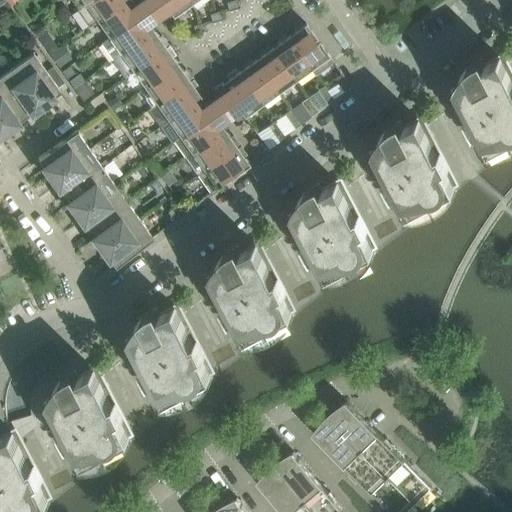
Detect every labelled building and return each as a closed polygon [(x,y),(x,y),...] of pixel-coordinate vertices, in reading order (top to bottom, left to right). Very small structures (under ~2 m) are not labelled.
[(73,0),(79,8),(90,0),(73,0)] [(90,0),(79,8),(78,9),(89,26),(97,20),(102,17),(122,3),(126,0),(90,0)] [(102,17),(97,20),(109,37),(114,34),(134,20),(148,9),(141,0),(136,4),(132,0),(126,0),(122,3),(102,17)] [(141,0),(148,9),(161,0),(141,0)] [(158,10),(166,5),(163,0),(161,0),(148,9),(155,18),(161,14),(158,10)] [(163,0),(166,5),(169,8),(174,15),(191,4),(188,0),(163,0)] [(240,8),(238,2),(237,0),(233,0),(227,2),(229,11),(240,8)] [(166,5),(158,10),(161,14),(166,21),(174,15),(169,8),(166,5)] [(148,23),(155,18),(148,9),(134,20),(114,34),(109,37),(101,43),(113,59),(125,50),(145,36),(154,30),(148,23)] [(223,20),(221,13),(221,11),(210,14),(212,23),(223,20)] [(311,68),(311,69),(315,75),(334,62),(327,52),(318,41),(317,38),(306,23),(304,24),(302,21),(293,27),(295,31),(288,35),(294,43),(307,61),(311,68)] [(43,22),(33,30),(38,37),(49,30),(43,22)] [(204,23),(193,25),(196,34),(207,31),(205,25),(204,23)] [(168,43),(162,34),(158,37),(154,30),(145,36),(125,50),(113,59),(125,76),(133,70),(137,67),(157,53),(165,47),(165,46),(168,43)] [(276,39),(278,42),(272,47),(277,55),(290,73),(295,80),(311,69),(311,68),(307,61),(294,43),(288,35),(288,36),(285,32),(276,39)] [(52,39),(44,45),(50,54),(58,48),(52,39)] [(262,54),(255,59),(260,66),(273,85),(278,92),(295,80),(290,73),(277,55),(272,47),(271,48),(268,44),(259,51),(262,54)] [(173,57),(176,54),(170,45),(166,48),(165,47),(157,53),(137,67),(133,70),(145,87),(149,84),(169,70),(177,63),(173,57)] [(60,47),(58,48),(50,54),(59,67),(69,60),(60,47)] [(60,90),(58,87),(64,82),(53,67),(47,71),(33,52),(14,65),(43,105),(52,99),(51,97),(60,90)] [(252,56),(243,63),(245,66),(238,71),(244,78),(257,96),(262,103),(278,92),(273,85),(260,66),(255,59),(254,60),(252,56)] [(0,511),(46,511),(51,508),(99,468),(108,464),(116,460),(124,454),(130,447),(162,418),(178,404),(195,396),(203,390),(209,384),(260,340),(269,337),(278,332),(286,326),(291,320),(325,293),(341,278),(350,275),(359,270),(367,264),(372,258),(422,216),(431,213),(440,208),(447,202),(453,196),(472,179),(478,175),(503,152),(511,149),(511,148),(511,60),(505,66),(501,57),(486,65),(482,58),(475,61),(467,68),(466,70),(464,71),(463,72),(462,74),(461,76),(460,77),(459,79),(458,81),(457,82),(456,84),(455,86),(462,98),(424,128),(419,120),(404,128),(401,120),(394,124),(386,130),(386,131),(385,131),(385,132),(384,132),(384,133),(383,133),(383,134),(382,134),(382,135),(381,136),(380,137),(380,138),(379,139),(379,140),(378,140),(378,141),(377,142),(377,143),(376,144),(376,145),(375,146),(375,147),(375,148),(374,148),(381,161),(342,190),(338,182),(323,190),(319,183),(313,186),(305,193),(303,194),(302,196),(301,197),(300,199),(299,200),(297,202),(296,204),(296,205),(295,207),(294,209),(293,211),(300,223),(261,253),(257,245),(242,252),(238,245),(232,249),(223,255),(222,257),(221,258),(220,260),(218,261),(217,263),(216,264),(215,266),(214,268),(213,269),(213,271),(212,273),(218,286),(180,315),(176,307),(161,315),(157,308),(151,311),(143,317),(142,318),(141,319),(140,320),(140,321),(139,321),(139,322),(138,322),(138,323),(137,324),(136,325),(136,326),(135,326),(135,327),(134,328),(134,329),(133,330),(133,331),(132,332),(132,333),(131,334),(131,335),(137,348),(99,378),(95,369),(80,377),(76,370),(70,373),(62,380),(61,380),(61,381),(60,381),(60,382),(59,382),(59,383),(58,383),(58,384),(57,384),(57,385),(56,386),(55,387),(55,388),(54,389),(53,390),(53,391),(52,392),(52,393),(51,393),(51,394),(51,395),(50,396),(50,397),(50,398),(56,411),(38,426),(32,415),(20,419),(14,421),(8,423),(8,424),(9,425),(9,427),(10,428),(10,430),(11,431),(12,433),(0,438),(0,511)] [(189,80),(189,79),(192,77),(186,68),(182,70),(177,63),(169,70),(149,84),(145,87),(157,104),(161,101),(181,87),(189,80)] [(14,65),(0,74),(0,81),(24,116),(33,110),(35,111),(43,105),(14,65)] [(69,65),(62,71),(67,77),(74,72),(69,65)] [(235,68),(226,74),(228,78),(222,83),(227,90),(230,94),(234,99),(237,105),(240,108),(245,115),(262,103),(257,96),(244,78),(238,71),(235,68)] [(80,73),(69,80),(74,87),(84,80),(80,73)] [(345,77),(328,90),(334,98),(351,85),(345,77)] [(161,101),(157,104),(149,109),(161,126),(173,117),(192,103),(201,97),(197,90),(200,88),(194,79),(190,81),(189,80),(181,87),(161,101)] [(16,122),(24,116),(0,81),(0,119),(8,130),(17,124),(16,122)] [(75,89),(83,101),(93,94),(84,82),(75,89)] [(222,83),(214,88),(219,95),(222,99),(230,94),(227,90),(222,83)] [(324,85),(308,97),(318,110),(334,98),(328,90),(324,85)] [(219,95),(213,100),(220,109),(234,99),(230,94),(222,99),(219,95)] [(116,96),(108,102),(113,109),(122,103),(116,96)] [(192,103),(173,117),(161,126),(171,141),(173,140),(179,135),(181,137),(185,134),(204,120),(220,109),(213,100),(207,104),(201,97),(192,103)] [(308,97),(291,109),(302,123),(318,110),(308,97)] [(234,99),(220,109),(226,118),(232,114),(229,110),(237,105),(234,99)] [(237,105),(229,110),(232,114),(237,121),(245,115),(240,108),(237,105)] [(220,123),(226,118),(220,109),(204,120),(185,134),(181,137),(179,135),(173,140),(186,158),(196,150),(216,137),(225,130),(220,123)] [(291,109),(275,121),(285,135),(302,123),(291,109)] [(275,121),(257,133),(268,148),(285,135),(275,121)] [(38,158),(45,167),(43,169),(49,177),(90,148),(76,130),(38,158)] [(236,146),(239,143),(233,135),(230,137),(225,130),(216,137),(196,150),(186,158),(198,175),(208,167),(227,153),(237,147),(236,146)] [(249,164),(244,157),(247,154),(241,146),(238,148),(237,147),(227,153),(208,167),(198,175),(211,193),(221,185),(240,171),(249,164)] [(90,148),(49,177),(55,186),(57,185),(63,194),(102,166),(90,148)] [(63,194),(70,203),(68,204),(74,212),(115,184),(102,166),(63,194)] [(161,178),(168,188),(177,182),(170,172),(161,178)] [(115,184),(74,212),(80,221),(82,220),(88,229),(127,201),(115,184)] [(88,229),(95,238),(93,239),(99,248),(140,219),(127,201),(88,229)] [(176,206),(168,212),(174,221),(182,214),(176,206)] [(115,266),(153,237),(140,219),(99,248),(105,256),(107,255),(115,266)] [(347,401),(331,417),(362,449),(378,433),(347,401)] [(331,417),(314,433),(345,465),(362,449),(331,417)] [(378,433),(362,449),(388,476),(405,460),(392,447),(393,445),(386,438),(385,440),(378,433)] [(362,449),(345,465),(352,472),(350,473),(357,481),(359,479),(372,492),(388,476),(362,449)] [(294,452),(277,466),(305,500),(323,486),(294,452)] [(388,476),(372,492),(391,511),(407,511),(432,488),(412,468),(405,460),(388,476)] [(277,466),(259,481),(284,511),(291,511),(305,500),(277,466)] [(344,511),(335,500),(337,499),(330,491),(329,493),(323,486),(305,500),(314,511),(344,511)] [(248,511),(238,498),(219,511),(248,511)] [(314,511),(305,500),(291,511),(314,511)]
